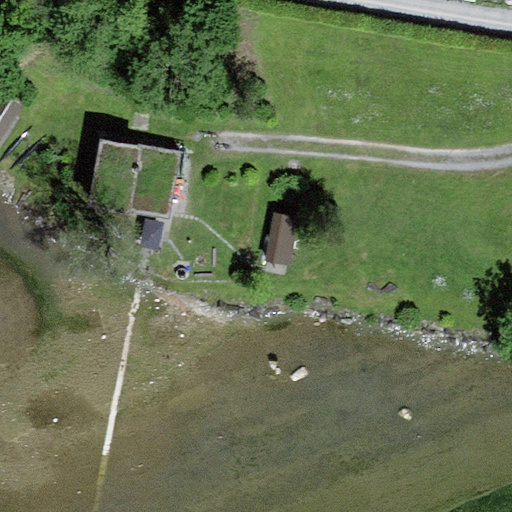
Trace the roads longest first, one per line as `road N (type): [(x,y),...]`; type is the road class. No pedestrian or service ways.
road 1 (track): [(511,157),(213,146)]
road 2 (track): [(379,0),(511,23)]
